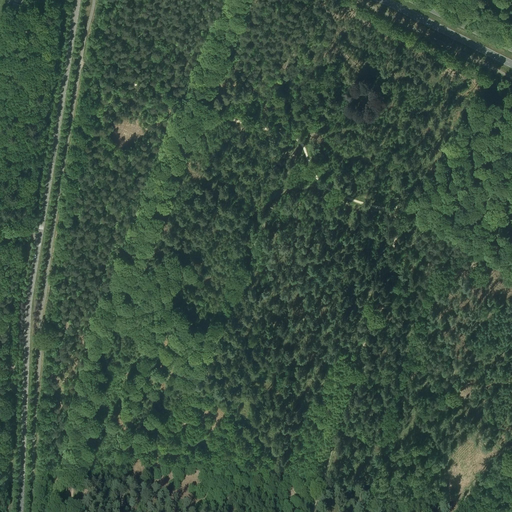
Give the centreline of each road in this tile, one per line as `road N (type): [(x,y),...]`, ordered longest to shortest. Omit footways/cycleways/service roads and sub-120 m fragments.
road 1 (tertiary): [(20,511),(29,297),(78,0)]
road 2 (track): [(192,106),(97,347),(68,511)]
road 3 (track): [(120,511),(132,463),(203,355),(301,142)]
road 4 (track): [(406,205),(437,214),(445,231),(429,305),(452,356),(456,403),(504,455),(511,450)]
road 5 (primary): [(384,0),(511,64)]
road 6 (track): [(301,142),(326,187),(376,207),(406,205)]
road 7 (track): [(192,106),(80,62)]
